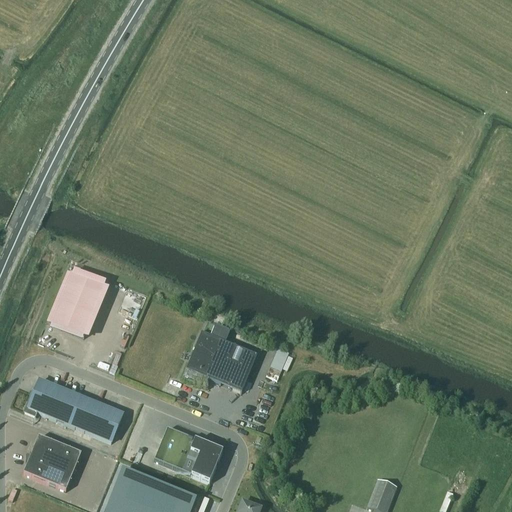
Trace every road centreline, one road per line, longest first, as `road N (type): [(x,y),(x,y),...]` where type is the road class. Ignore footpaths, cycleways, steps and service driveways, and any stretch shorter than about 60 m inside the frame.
road 1 (unclassified): [(222,511),(242,462),(234,437),(44,359),(24,366),(0,415)]
road 2 (primary): [(0,276),(57,152),(143,0)]
